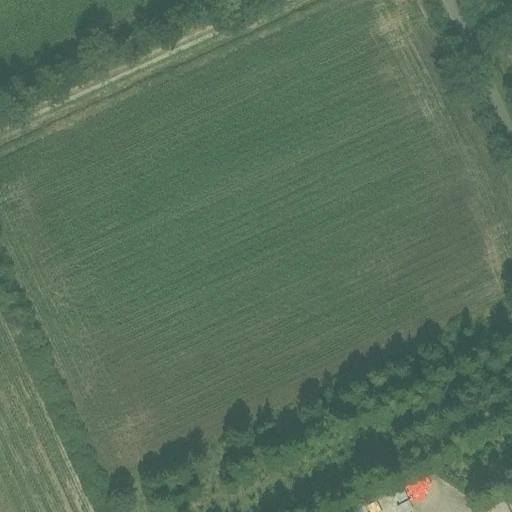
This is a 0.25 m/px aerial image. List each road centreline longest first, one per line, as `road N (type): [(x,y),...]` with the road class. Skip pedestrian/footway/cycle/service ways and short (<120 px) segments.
road 1 (unknown): [(0,124),(272,0)]
road 2 (unclassified): [(446,0),(511,144)]
